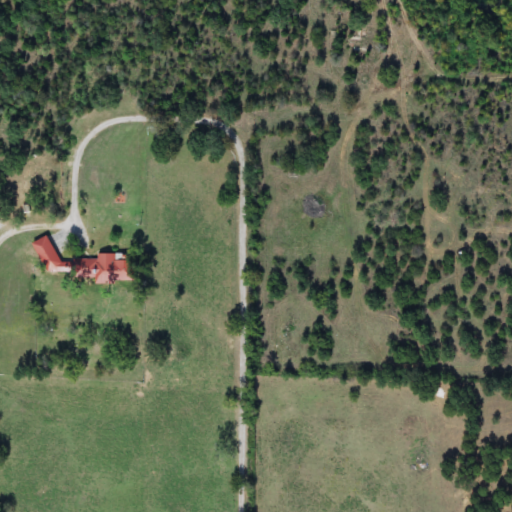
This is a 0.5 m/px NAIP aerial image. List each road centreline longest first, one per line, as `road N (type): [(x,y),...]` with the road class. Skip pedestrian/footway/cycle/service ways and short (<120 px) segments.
road 1 (residential): [(0,235),(69,219),(84,138),(110,120),(201,111),(237,130)]
road 2 (residential): [(237,130),(286,108),(352,104),(428,75),(511,77)]
